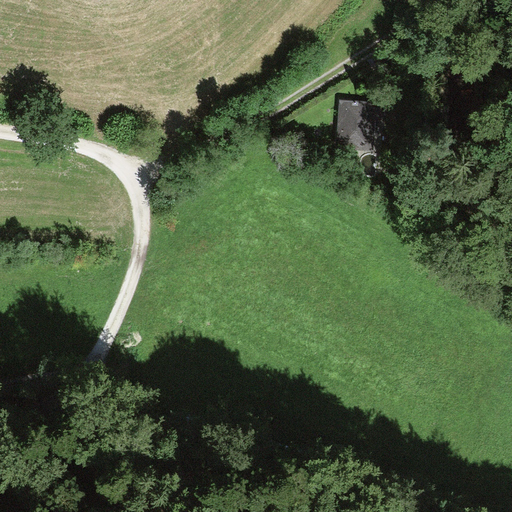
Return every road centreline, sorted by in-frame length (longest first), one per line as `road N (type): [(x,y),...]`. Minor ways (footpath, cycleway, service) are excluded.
road 1 (track): [(134,183),(209,155),(355,61),(424,45),(446,74),(461,127),(493,188),(511,211)]
road 2 (track): [(86,375),(438,511)]
road 3 (track): [(0,139),(76,151),(116,166),(134,183),(139,250),(86,375)]
